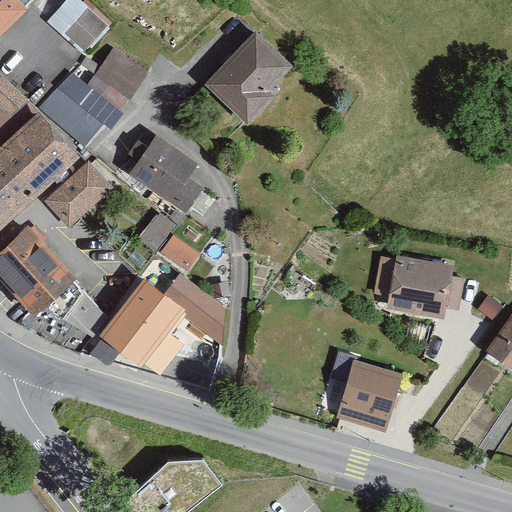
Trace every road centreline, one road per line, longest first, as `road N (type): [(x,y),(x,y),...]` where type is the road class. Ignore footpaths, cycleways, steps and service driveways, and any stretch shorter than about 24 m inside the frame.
road 1 (tertiary): [(508,511),(16,363)]
road 2 (track): [(146,103),(0,242)]
road 3 (unclassified): [(16,363),(23,405),(103,511)]
